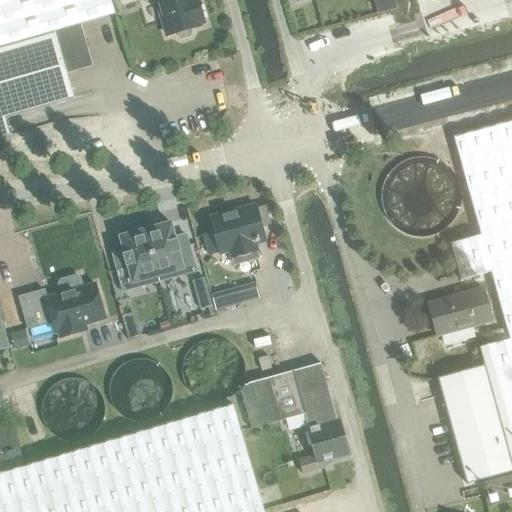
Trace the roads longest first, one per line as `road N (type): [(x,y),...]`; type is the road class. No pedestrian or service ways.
road 1 (unclassified): [(414,511),(313,136)]
road 2 (unclassified): [(310,300),(0,382)]
road 3 (tertiary): [(267,147),(61,192),(0,193)]
road 4 (unclassified): [(370,511),(310,300)]
road 5 (tertiary): [(511,84),(313,136)]
road 6 (unclassified): [(310,300),(267,147)]
road 7 (unclassified): [(267,147),(228,0)]
road 8 (unclassified): [(313,136),(276,0)]
